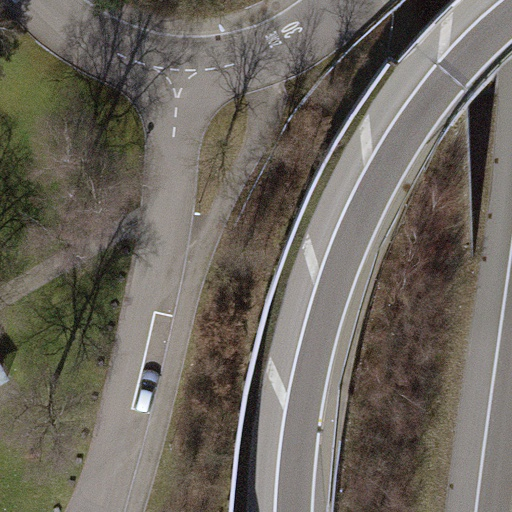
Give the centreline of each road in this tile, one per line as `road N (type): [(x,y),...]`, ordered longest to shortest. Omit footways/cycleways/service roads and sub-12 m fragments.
road 1 (motorway): [(511,18),(423,114),(355,236),(312,374),(295,511)]
road 2 (residential): [(103,511),(140,398),(185,72)]
road 3 (residential): [(185,72),(256,62),(348,0)]
road 4 (residential): [(185,72),(111,48),(41,0)]
